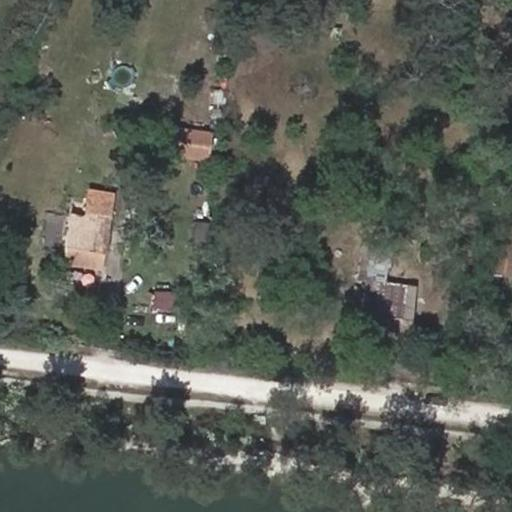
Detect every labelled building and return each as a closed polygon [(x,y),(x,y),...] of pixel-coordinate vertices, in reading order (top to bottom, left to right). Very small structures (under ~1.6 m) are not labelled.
[(210,156),(212,126),(169,122),(166,152),(210,156)] [(341,145),(335,166),(369,175),(377,145),(362,141),(360,149),(341,145)] [(71,216),(67,244),(103,249),(106,221),(71,216)] [(429,231),(425,259),(441,261),(445,233),(429,231)] [(492,272),(511,274),(511,234),(498,232),(492,272)] [(358,278),(366,279),(369,279),(373,243),(363,242),(358,278)] [(369,279),(366,279),(360,318),(376,320),(376,325),(376,327),(407,331),(412,286),(382,282),(384,268),(388,268),(390,246),(373,243),(369,279)] [(152,328),(191,328),(191,309),(173,310),(174,291),(152,291),(152,328)]
